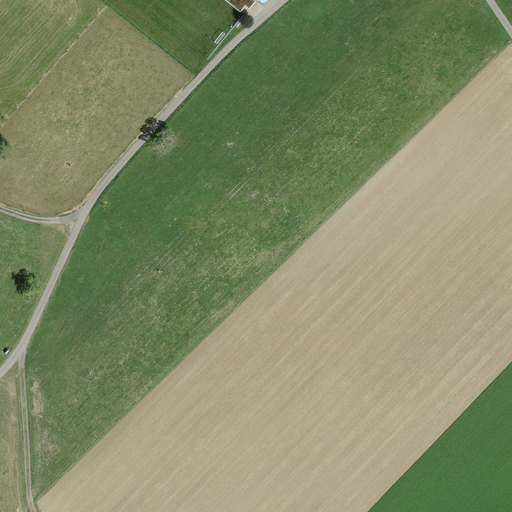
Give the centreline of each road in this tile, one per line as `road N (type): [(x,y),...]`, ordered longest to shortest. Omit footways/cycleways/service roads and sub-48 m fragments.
road 1 (track): [(0,373),(22,346),(102,186),(221,55),(283,0)]
road 2 (track): [(22,346),(34,511)]
